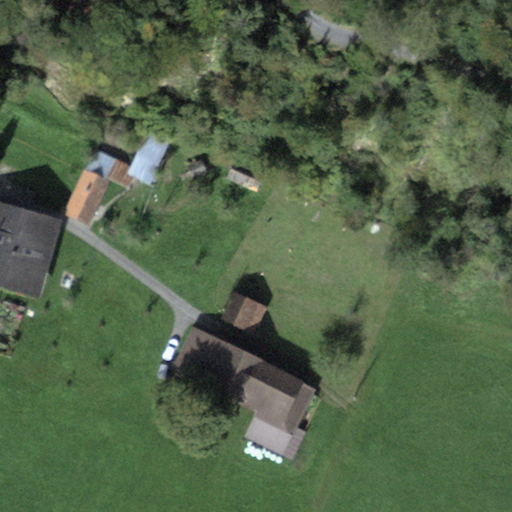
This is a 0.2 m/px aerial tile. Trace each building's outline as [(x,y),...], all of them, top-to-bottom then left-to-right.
[(116,162),(109,176),(128,185),(134,171),(116,162)] [(230,177),(225,189),(250,200),(256,188),(230,177)] [(80,183),(69,209),(89,218),(101,193),(80,183)] [(0,279),(37,291),(56,227),(1,211),(0,210),(0,279)] [(256,306),(236,296),(225,316),(245,326),(256,306)] [(194,331),(179,361),(263,402),(254,420),(289,438),(312,391),(261,365),(262,363),(228,344),(227,347),(194,331)]
